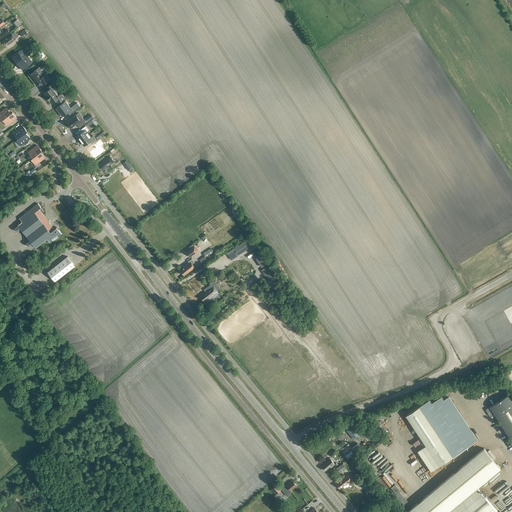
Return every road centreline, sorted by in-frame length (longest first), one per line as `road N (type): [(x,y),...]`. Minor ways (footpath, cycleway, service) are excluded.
road 1 (unclassified): [(332,511),(100,223),(71,203),(64,191),(78,179)]
road 2 (unclassified): [(295,439),(89,177),(78,179)]
road 3 (unclassified): [(295,439),(457,363),(433,319),(511,274)]
road 4 (secondary): [(288,444),(107,216)]
road 5 (unknown): [(415,486),(393,418),(417,400),(457,395),(511,459)]
road 6 (secondary): [(78,179),(0,76)]
